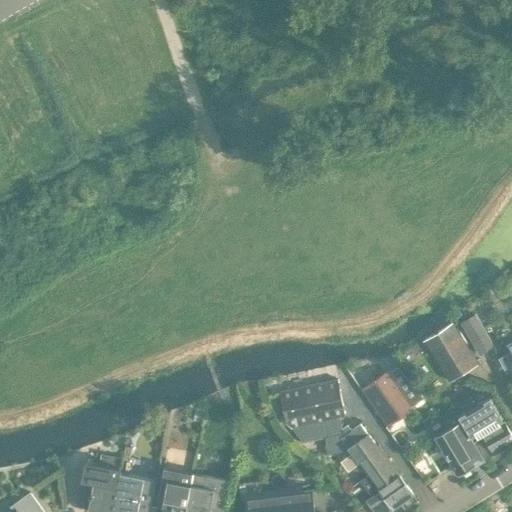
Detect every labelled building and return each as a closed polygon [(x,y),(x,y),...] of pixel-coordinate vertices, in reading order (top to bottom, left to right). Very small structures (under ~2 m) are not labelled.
[(236,131),(227,135),(237,157),(246,153),(236,131)] [(476,313),(460,322),(479,355),(495,346),(476,313)] [(425,339),(450,380),(478,363),(452,322),(425,339)] [(511,344),(510,345),(511,348),(511,352),(501,358),(509,372),(511,370),(511,344)] [(294,426),(341,416),(348,415),(337,365),(286,376),(288,389),(280,391),(287,423),(294,426)] [(414,408),(413,405),(423,397),(398,365),(388,372),(366,389),(392,424),(414,408)] [(460,415),(486,459),(511,443),(511,427),(507,419),(500,423),(498,420),(503,417),(491,396),(460,415)] [(486,459),(460,415),(449,422),(453,428),(438,437),(461,474),(486,459)] [(341,416),(294,426),(305,442),(325,439),(325,440),(344,436),(343,430),(341,416)] [(344,436),(325,440),(328,454),(345,451),(343,459),(353,452),(356,458),(357,456),(359,459),(379,445),(363,424),(355,430),(351,425),(343,430),(344,436)] [(360,481),(390,459),(380,444),(379,445),(359,459),(357,456),(356,458),(359,463),(350,468),(351,470),(360,470),(362,469),(366,475),(359,481),(360,481)] [(378,488),(400,473),(390,459),(360,481),(371,497),(380,491),(378,488)] [(187,511),(189,500),(188,499),(192,473),(164,468),(160,494),(156,511),(187,511)] [(119,481),(113,511),(151,511),(155,493),(153,493),(155,479),(120,472),(118,481),(119,481)] [(189,500),(187,511),(223,511),(229,479),(194,473),(189,500)] [(415,494),(400,473),(378,488),(380,491),(371,497),(367,500),(375,511),(388,511),(390,511),(403,511),(407,509),(402,502),(415,494)] [(90,511),(97,511),(113,511),(119,481),(118,481),(83,475),(82,481),(78,506),(90,508),(90,511)] [(317,511),(314,489),(247,499),(249,511),(317,511)] [(46,511),(32,492),(12,506),(16,511),(14,511),(46,511)]
